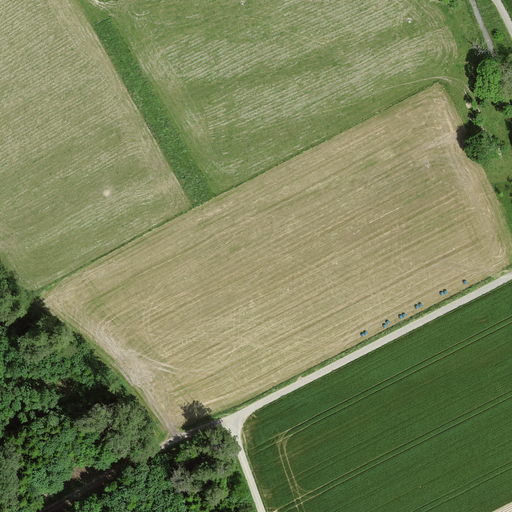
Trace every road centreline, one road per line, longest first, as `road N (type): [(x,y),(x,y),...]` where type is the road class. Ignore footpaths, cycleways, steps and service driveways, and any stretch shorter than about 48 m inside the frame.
road 1 (track): [(511,274),(234,418)]
road 2 (track): [(41,511),(154,450),(234,418)]
